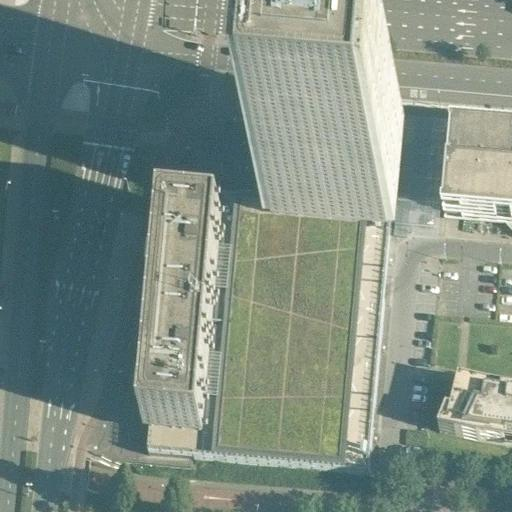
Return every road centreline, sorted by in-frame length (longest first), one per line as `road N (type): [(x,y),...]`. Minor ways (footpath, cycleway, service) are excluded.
road 1 (secondary): [(47,48),(3,511)]
road 2 (secondary): [(43,511),(62,351),(129,56)]
road 3 (tertiary): [(129,56),(511,83)]
road 4 (tertiary): [(511,23),(255,0)]
road 5 (unclassified): [(396,475),(415,245)]
